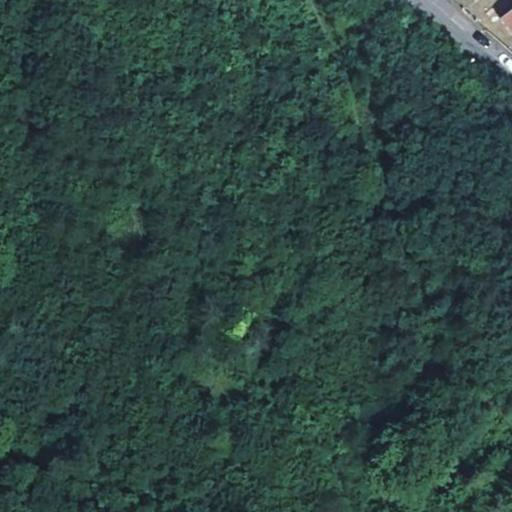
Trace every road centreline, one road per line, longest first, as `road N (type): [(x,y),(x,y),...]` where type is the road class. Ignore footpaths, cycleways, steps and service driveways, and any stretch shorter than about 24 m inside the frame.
road 1 (track): [(14,0),(24,71),(58,174),(140,295),(260,511)]
road 2 (track): [(310,0),(342,61),(403,255),(511,456)]
road 3 (track): [(204,511),(154,468),(0,400)]
road 4 (track): [(359,511),(273,406),(194,387)]
road 5 (residential): [(418,0),(511,83)]
